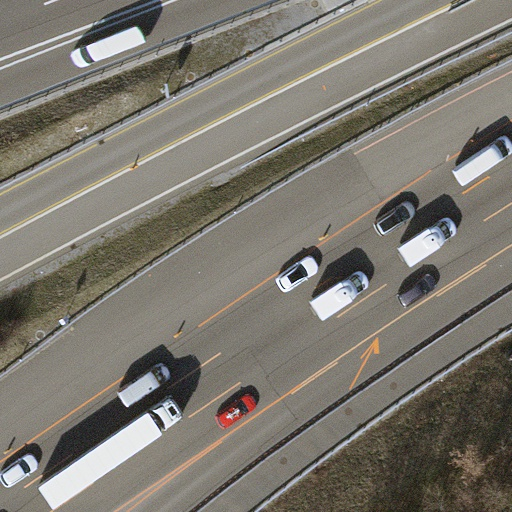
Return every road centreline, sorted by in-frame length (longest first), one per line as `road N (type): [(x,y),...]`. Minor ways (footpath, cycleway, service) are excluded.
road 1 (motorway): [(489,0),(0,257)]
road 2 (motorway): [(192,396),(511,184)]
road 3 (motorway): [(232,0),(0,89)]
road 4 (motorway): [(22,511),(192,396)]
road 5 (motorway): [(106,511),(192,396)]
